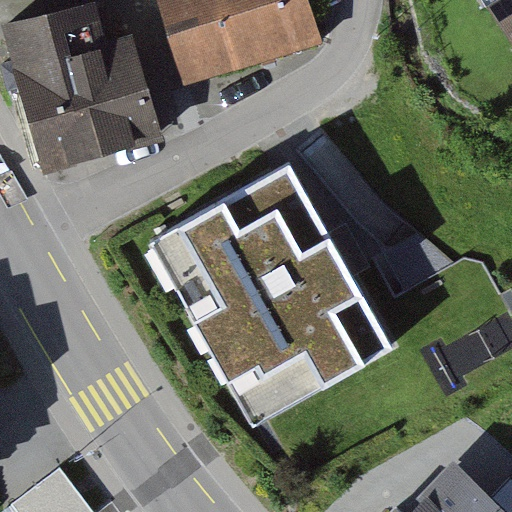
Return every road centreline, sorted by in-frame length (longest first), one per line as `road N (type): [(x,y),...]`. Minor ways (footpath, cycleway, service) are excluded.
road 1 (residential): [(360,0),(341,88),(290,127),(22,247)]
road 2 (tertiary): [(22,247),(109,398),(189,511)]
